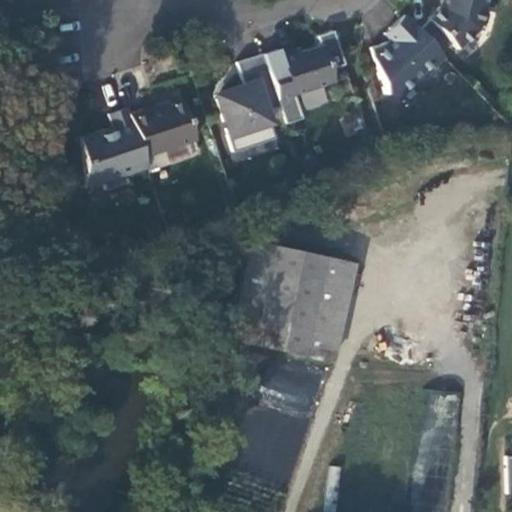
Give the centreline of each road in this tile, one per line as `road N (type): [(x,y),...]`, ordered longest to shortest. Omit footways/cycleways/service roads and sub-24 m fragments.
road 1 (residential): [(280,0),(81,3)]
road 2 (unknown): [(290,511),(333,375)]
